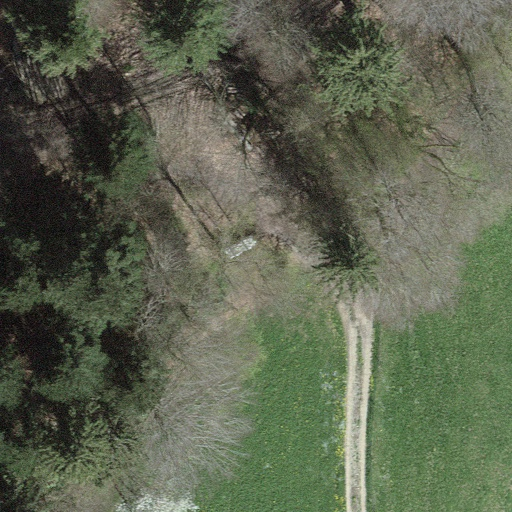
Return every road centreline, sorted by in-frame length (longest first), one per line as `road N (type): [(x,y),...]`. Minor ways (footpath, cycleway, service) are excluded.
road 1 (track): [(0,137),(38,139),(221,187),(361,290),(484,83),(511,58)]
road 2 (track): [(361,290),(358,511)]
